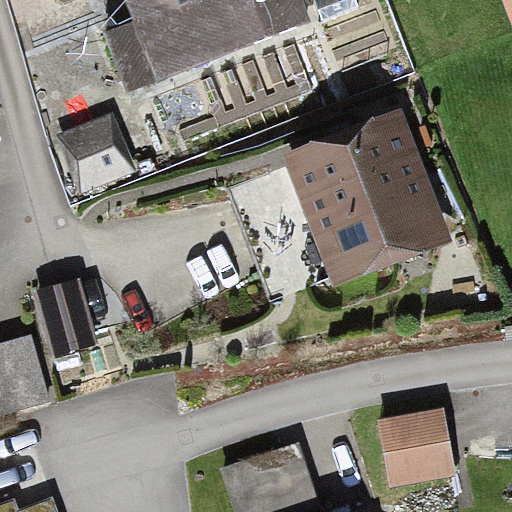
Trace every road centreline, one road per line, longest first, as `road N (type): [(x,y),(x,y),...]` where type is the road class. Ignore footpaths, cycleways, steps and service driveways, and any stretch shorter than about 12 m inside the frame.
road 1 (residential): [(511,363),(342,391),(83,468)]
road 2 (residential): [(0,31),(64,255)]
